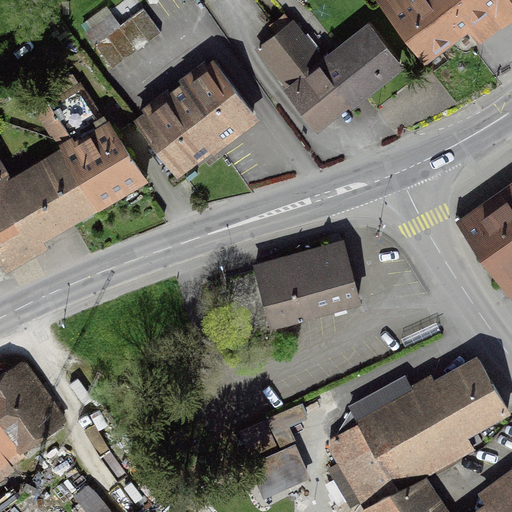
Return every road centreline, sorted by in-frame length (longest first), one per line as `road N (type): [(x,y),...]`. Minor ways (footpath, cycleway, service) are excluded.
road 1 (secondary): [(0,319),(76,282),(402,175)]
road 2 (tertiary): [(402,175),(421,222),(511,357)]
road 3 (secondary): [(402,175),(511,111)]
